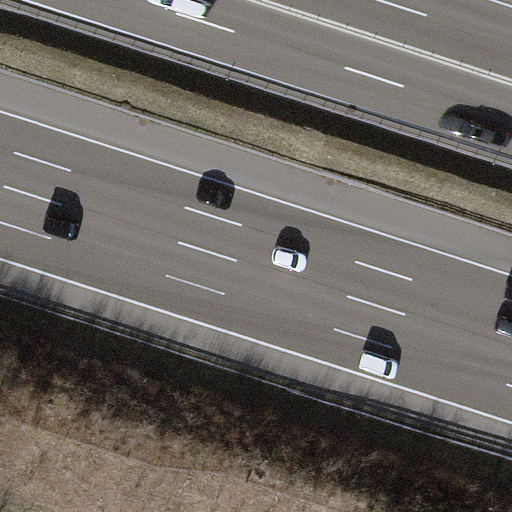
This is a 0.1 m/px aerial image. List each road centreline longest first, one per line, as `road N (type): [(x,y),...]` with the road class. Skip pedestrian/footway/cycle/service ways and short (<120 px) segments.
road 1 (motorway): [(0,185),(511,349)]
road 2 (motorway): [(511,121),(136,0)]
road 3 (motorway): [(511,42),(379,0)]
